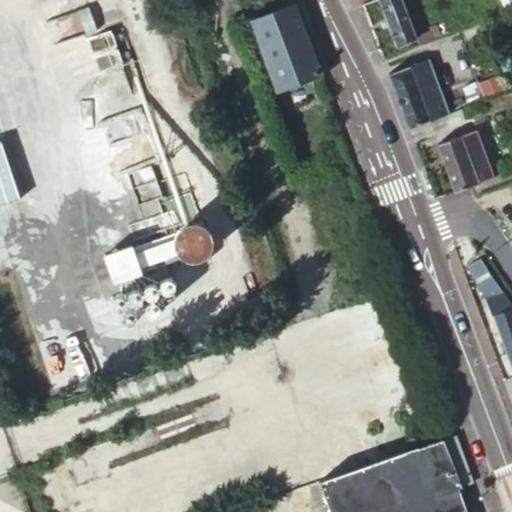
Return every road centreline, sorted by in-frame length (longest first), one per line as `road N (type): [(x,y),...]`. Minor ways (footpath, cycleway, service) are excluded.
road 1 (primary): [(511,480),(412,226)]
road 2 (primary): [(412,226),(318,0)]
road 3 (residential): [(412,226),(456,212),(478,223),(511,273)]
